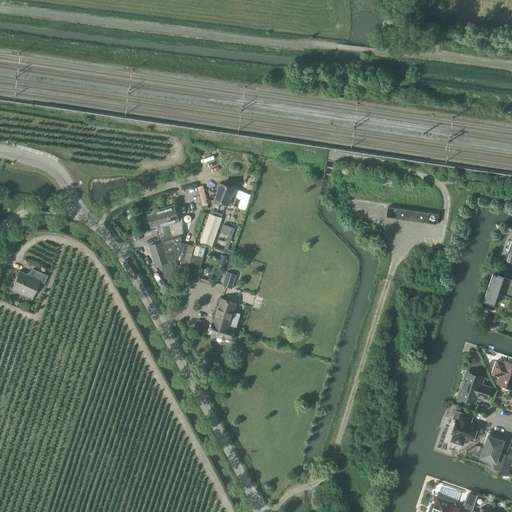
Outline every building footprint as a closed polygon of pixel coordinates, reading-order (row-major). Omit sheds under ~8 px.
[(220,184),(215,200),(228,205),(228,204),(233,206),(236,199),(231,197),(234,189),(220,184)] [(202,207),(207,205),(203,186),(197,188),(202,207)] [(174,206),(164,209),(173,243),(175,252),(176,260),(183,262),(188,245),(179,243),(179,241),(180,241),(178,234),(181,234),(178,219),(181,218),(180,207),(175,208),(174,206)] [(387,207),(386,217),(436,225),(438,214),(387,207)] [(173,243),(164,209),(153,212),(154,214),(148,216),(151,227),(157,226),(158,228),(162,226),(165,238),(160,239),(161,242),(149,246),(156,266),(161,265),(164,277),(175,274),(172,261),(176,260),(175,252),(173,243)] [(200,242),(211,246),(221,218),(209,214),(200,242)] [(230,227),(223,225),(221,232),(228,235),(230,227)] [(228,235),(226,243),(223,251),(227,252),(229,244),(232,236),(235,228),(230,227),(228,235)] [(203,257),(199,256),(199,250),(194,250),(192,263),(202,264),(203,257)] [(11,289),(31,299),(38,282),(43,284),(47,276),(32,269),(29,277),(19,272),(11,289)] [(222,284),(232,288),(236,274),(227,271),(222,284)] [(511,280),(493,274),(483,301),(494,305),(498,294),(508,297),(511,298),(511,280)] [(221,299),(213,323),(212,323),(209,333),(231,341),(235,330),(228,328),(236,303),(221,299)] [(242,313),(244,305),(238,303),(235,310),(242,313)] [(511,363),(505,362),(504,364),(497,362),(493,374),(500,376),(498,384),(502,385),(503,388),(507,389),(509,388),(511,388),(511,363)] [(483,378),(467,373),(458,398),(474,403),(476,396),(487,400),(491,389),(480,385),(483,378)] [(472,441),(477,427),(470,424),(472,417),(455,412),(453,419),(456,420),(451,434),(453,435),(450,441),(462,446),(465,439),(472,441)] [(492,437),(488,436),(483,449),(480,448),(478,455),(481,456),(480,458),(495,463),(493,469),(500,471),(505,458),(498,456),(503,441),(499,440),(500,438),(493,436),(492,437)] [(468,511),(469,511),(453,506),(453,504),(437,498),(434,508),(432,507),(430,508),(429,511),(428,511),(468,511)]
